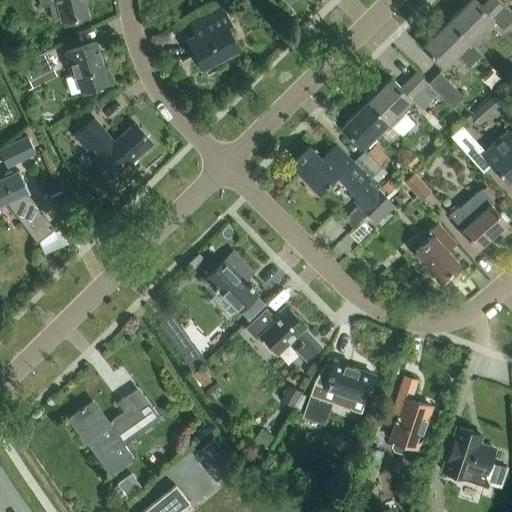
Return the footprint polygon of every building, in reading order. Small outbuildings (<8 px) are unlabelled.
[(84,0),(38,0),(40,7),(50,4),(53,19),(61,17),(62,21),(72,18),(73,22),(85,19),(84,16),(88,15),(84,0)] [(470,41),(492,19),(502,30),(511,20),(511,15),(496,0),(489,0),(483,7),(476,0),(469,0),(449,20),(470,41)] [(202,67),(204,66),(208,74),(224,65),(220,58),(239,48),(224,21),(228,19),(222,7),(197,20),(202,31),(187,38),(202,67)] [(442,68),(457,53),(470,65),(482,53),(470,41),(449,20),(424,45),(433,54),(431,56),(442,68)] [(82,91),(108,83),(95,42),(65,51),(73,76),(65,78),(71,94),(82,91)] [(21,60),(33,87),(43,82),(40,75),(54,69),(45,49),(21,60)] [(401,109),(411,99),(421,109),(437,94),(430,87),(430,86),(417,72),(401,88),(391,78),(367,101),(388,122),(387,122),(397,133),(411,119),(401,109)] [(464,96),(441,72),(430,82),(454,106),(464,96)] [(493,97),(471,116),(479,124),(500,105),(493,97)] [(360,149),(387,122),(388,122),(367,101),(342,126),(351,134),(349,137),(360,149)] [(86,151),(92,148),(98,154),(94,158),(97,161),(96,162),(103,170),(104,169),(111,178),(152,143),(136,123),(114,141),(94,117),(73,135),(86,151)] [(462,124),(450,134),(468,154),(479,145),(462,124)] [(511,130),(509,133),(508,132),(482,154),(507,183),(511,178),(511,130)] [(0,147),(0,153),(7,167),(35,152),(26,134),(0,147)] [(356,159),(372,176),(385,163),(389,160),(375,145),(368,152),(366,150),(356,159)] [(319,193),(335,177),(359,204),(343,220),(353,229),(369,213),(386,197),(336,146),(322,160),(310,148),(292,165),(319,193)] [(5,176),(0,178),(0,205),(7,202),(37,241),(55,228),(27,193),(29,192),(19,170),(13,173),(5,176)] [(430,191),(414,172),(403,182),(420,200),(430,191)] [(388,193),(395,186),(389,179),(382,186),(388,193)] [(449,214),(462,229),(478,248),(507,223),(492,205),(495,202),(482,188),(460,208),(459,206),(449,214)] [(403,190),(396,197),(404,204),(410,197),(403,190)] [(62,192),(51,198),(63,223),(74,218),(62,192)] [(386,197),(369,213),(378,223),(395,206),(386,197)] [(433,236),(415,252),(440,281),(459,264),(447,250),(455,243),(438,223),(429,231),(433,236)] [(69,239),(62,228),(39,242),(46,254),(69,239)] [(265,303),(257,294),(258,293),(246,281),(254,272),(233,250),(206,278),(238,312),(240,311),(248,319),(265,303)] [(288,308),(276,319),(266,308),(245,328),(256,339),(260,334),(264,339),(262,341),(270,351),(273,348),(278,353),(296,336),(304,344),(297,351),(306,361),(322,346),(304,327),(305,327),(288,308)] [(171,315),(159,324),(192,369),(204,360),(171,315)] [(315,379),(303,415),(315,420),(322,399),(332,402),(360,412),(364,401),(365,401),(374,376),(334,362),(333,366),(325,364),(315,379)] [(202,366),(193,373),(203,386),(212,380),(202,366)] [(423,434),(432,406),(410,399),(417,380),(405,377),(393,414),(398,415),(390,439),(414,447),(418,432),(423,434)] [(300,391),(289,385),(282,400),(292,405),(300,391)] [(124,445),(117,434),(143,415),(128,394),(118,402),(124,411),(108,423),(93,401),(69,418),(86,442),(90,439),(114,472),(133,457),(124,445)] [(489,483),(497,486),(504,466),(490,462),(494,449),(478,443),(481,434),(458,427),(447,462),(444,471),(488,486),(489,483)] [(195,454),(216,482),(231,470),(211,442),(195,454)] [(373,479),(381,453),(365,447),(356,474),(373,479)] [(280,463),(268,455),(261,465),(273,473),(280,463)] [(141,489),(131,475),(117,485),(127,499),(141,489)] [(179,511),(190,503),(177,487),(146,511),(179,511)]
